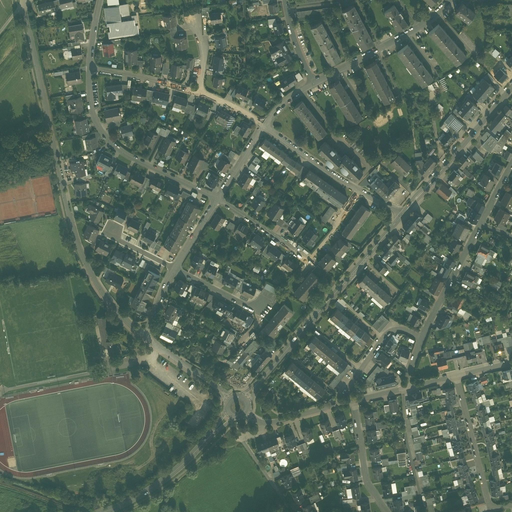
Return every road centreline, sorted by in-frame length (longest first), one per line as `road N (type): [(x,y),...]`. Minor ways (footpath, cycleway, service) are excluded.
road 1 (unclassified): [(146,334),(89,270),(72,226),(22,0)]
road 2 (secondary): [(401,215),(244,397)]
road 3 (residential): [(89,66),(100,129),(120,151),(217,197)]
road 4 (residential): [(217,197),(307,261),(358,189)]
road 5 (secondary): [(511,87),(401,215)]
road 6 (secondary): [(230,413),(173,471),(103,511)]
road 7 (residential): [(448,0),(419,25),(313,82)]
road 8 (residential): [(172,267),(263,313),(227,356)]
road 9 (residential): [(456,375),(489,503),(511,505)]
road 10 (residential): [(480,223),(421,337)]
road 11 (residential): [(424,511),(402,388)]
road 12 (residential): [(262,423),(262,431),(241,440),(294,511)]
